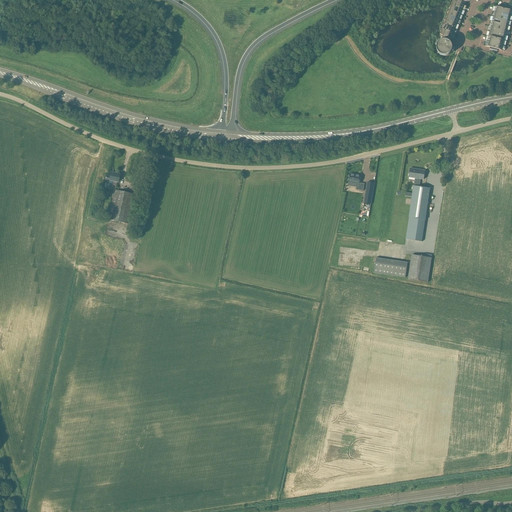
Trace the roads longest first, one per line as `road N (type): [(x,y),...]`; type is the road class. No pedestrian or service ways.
road 1 (unclassified): [(0,94),(129,149),(233,167),(326,163),(457,131)]
road 2 (trunk): [(0,75),(133,123),(226,140)]
road 3 (trunk): [(221,131),(118,110),(0,70)]
road 4 (motorway): [(231,132),(237,76),(251,47),(332,0)]
road 5 (motorway): [(176,0),(206,23),(221,49),(221,131)]
road 6 (trunk): [(226,140),(313,140),(367,130)]
road 7 (trunk): [(367,130),(231,132)]
